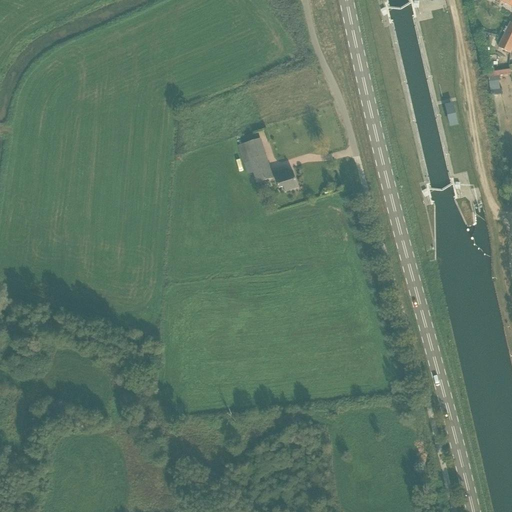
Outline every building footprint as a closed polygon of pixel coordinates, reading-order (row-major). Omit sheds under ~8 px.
[(498,47),(511,53),(511,50),(511,23),(510,22),(498,47)] [(504,63),(495,64),(495,71),(489,72),(489,76),(511,75),(511,70),(504,70),(504,63)] [(453,127),(462,125),(457,103),(448,105),(453,127)] [(241,157),(248,155),(257,183),(272,178),(260,139),(245,144),(245,143),(238,146),(241,157)] [(285,192),(298,188),(293,172),(289,173),(287,168),(279,171),(280,174),(275,176),(278,188),(283,187),(285,192)]
